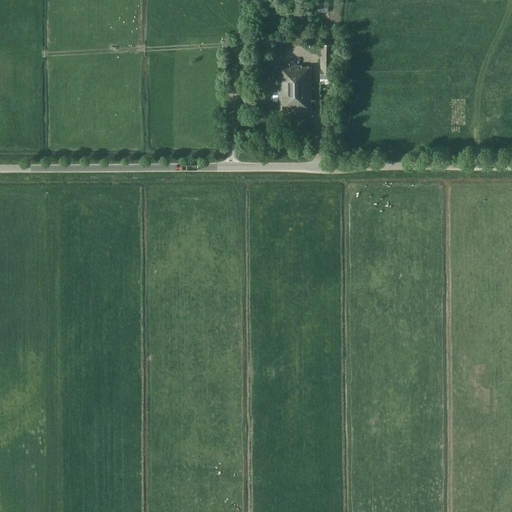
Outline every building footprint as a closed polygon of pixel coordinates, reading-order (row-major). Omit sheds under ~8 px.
[(287,19),(303,19),(303,5),(287,5),(287,19)] [(321,45),(321,66),(332,66),(332,65),(339,65),(340,45),(321,45)] [(254,76),(266,76),(266,51),(254,51),(254,76)] [(279,111),(311,111),(311,67),(302,67),(302,65),(279,65),(279,95),(274,95),(274,102),(279,102),(279,111)] [(336,79),(336,69),(321,69),(321,79),(336,79)]
